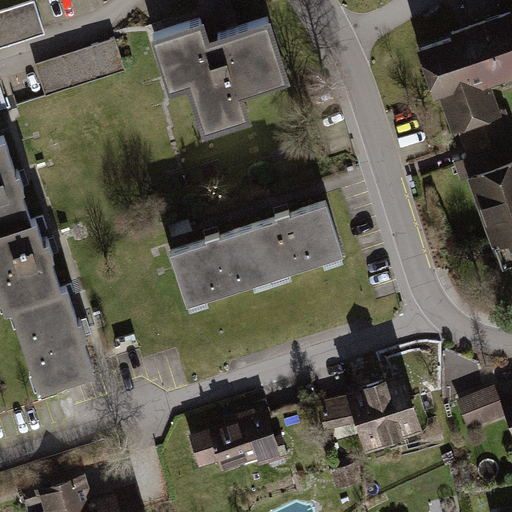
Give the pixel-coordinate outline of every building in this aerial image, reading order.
[(511,125),(499,85),(470,0),(465,0),(453,4),(456,12),(411,27),(453,151),(511,132),(511,125)] [(511,15),(507,0),(470,0),(499,85),(511,81),(511,15)] [(33,5),(0,14),(0,45),(42,33),(33,5)] [(279,70),(264,22),(204,41),(198,24),(160,36),(175,82),(186,78),(202,128),(241,115),(232,85),(279,70)] [(118,44),(37,68),(47,99),(127,75),(118,44)] [(511,132),(453,151),(457,161),(491,270),(511,263),(511,132)] [(0,234),(20,229),(8,185),(0,158),(0,234)] [(324,208),(248,232),(265,284),(340,261),(324,208)] [(0,311),(7,310),(50,296),(38,255),(30,226),(20,229),(0,234),(0,311)] [(248,232),(167,257),(184,309),(265,284),(248,232)] [(34,394),(87,376),(74,336),(59,293),(50,296),(7,310),(34,394)] [(425,429),(406,373),(319,402),(329,431),(354,423),(364,450),(425,429)] [(511,397),(505,400),(500,386),(456,402),(468,437),(510,421),(511,425),(511,397)] [(265,415),(189,438),(202,479),(277,456),(265,415)] [(41,511),(138,511),(131,487),(93,498),(85,471),(33,487),(41,511)]
